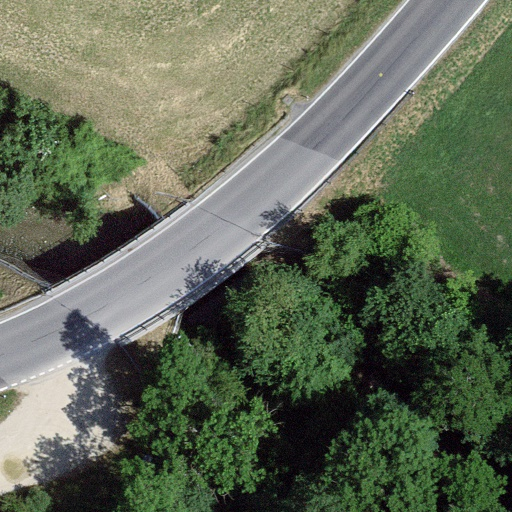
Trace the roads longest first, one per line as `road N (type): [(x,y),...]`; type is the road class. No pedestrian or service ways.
road 1 (tertiary): [(0,358),(93,318),(232,224),(451,0)]
road 2 (track): [(0,488),(75,436),(94,387),(93,318)]
